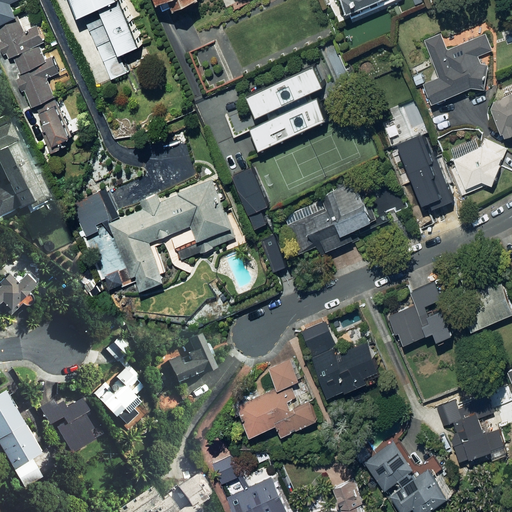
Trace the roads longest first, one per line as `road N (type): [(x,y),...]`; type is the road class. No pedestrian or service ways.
road 1 (residential): [(257,330),(511,211)]
road 2 (unknown): [(363,278),(423,425)]
